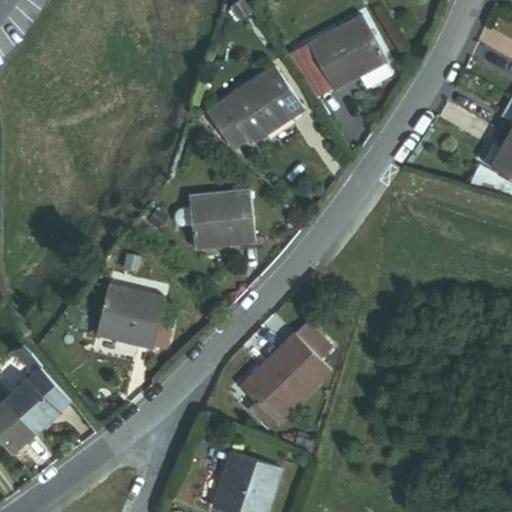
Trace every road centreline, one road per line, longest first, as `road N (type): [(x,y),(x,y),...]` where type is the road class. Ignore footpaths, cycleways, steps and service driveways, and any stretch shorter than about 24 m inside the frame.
road 1 (residential): [(466,0),(432,79),(362,180),(315,244),(190,379)]
road 2 (residential): [(190,379),(16,511)]
road 3 (residential): [(190,379),(140,511)]
